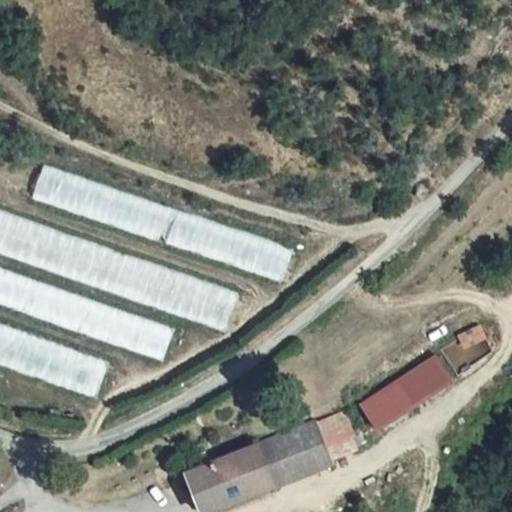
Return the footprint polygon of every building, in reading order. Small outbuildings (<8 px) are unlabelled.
[(32,202),(284,279),(294,245),(43,168),(32,202)] [(0,306),(167,356),(179,318),(228,332),(242,285),(0,213),(0,306)] [(0,363),(99,394),(111,356),(0,321),(0,363)] [(442,355),(365,405),(385,434),(461,384),(442,355)] [(311,426),(255,447),(270,487),(325,467),(311,426)] [(206,510),(270,487),(255,447),(184,473),(193,496),(199,492),(206,510)]
